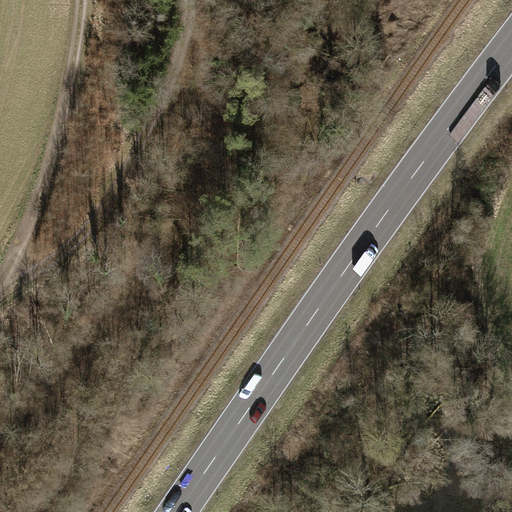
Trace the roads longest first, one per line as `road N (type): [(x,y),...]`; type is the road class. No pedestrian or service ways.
road 1 (primary): [(511,41),(180,511)]
road 2 (track): [(192,0),(181,54),(114,193),(79,236),(2,291)]
road 3 (track): [(77,0),(79,75),(0,294)]
